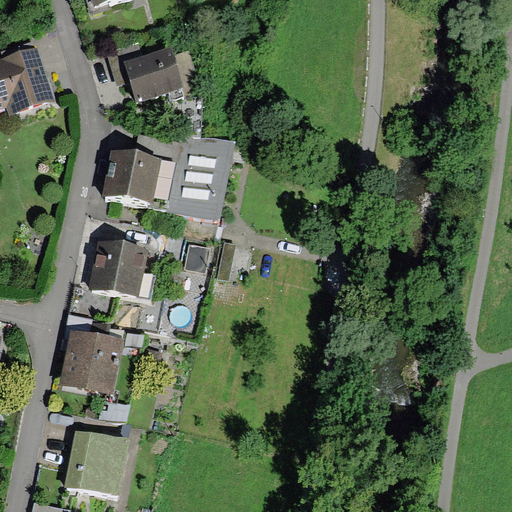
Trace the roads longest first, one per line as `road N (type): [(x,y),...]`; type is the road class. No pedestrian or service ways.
road 1 (residential): [(376,0),(364,154),(316,511)]
road 2 (residential): [(54,322),(92,131),(60,0)]
road 3 (residential): [(13,511),(54,322)]
